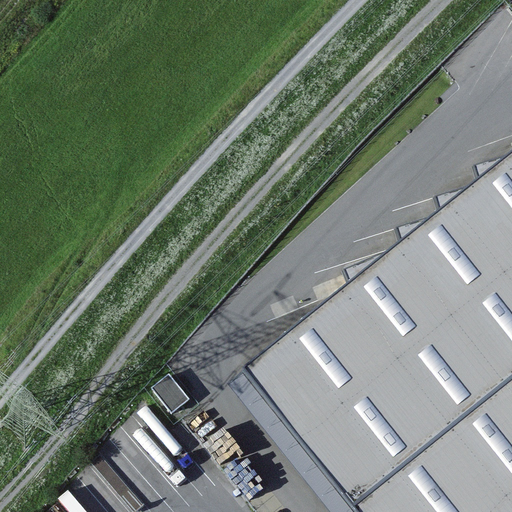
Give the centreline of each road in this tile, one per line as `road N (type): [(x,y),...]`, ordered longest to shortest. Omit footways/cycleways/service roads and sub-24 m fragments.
road 1 (track): [(0,504),(255,193),(438,0)]
road 2 (track): [(0,408),(210,156),(366,0)]
